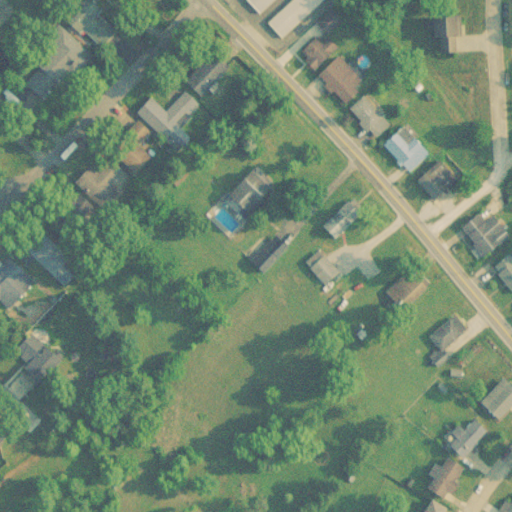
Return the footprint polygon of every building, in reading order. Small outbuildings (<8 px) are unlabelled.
[(274,0),(245,0),(259,14),(274,0)] [(291,0),(268,22),(283,37),(322,0),(291,0)] [(117,31),(90,5),(75,20),(101,47),(117,31)] [(342,19),(331,8),(316,22),(328,34),(342,19)] [(438,52),(456,52),(456,15),(438,15),(438,52)] [(302,52),(316,68),(340,48),(326,31),(302,52)] [(92,56),(68,33),(23,78),(41,96),(56,82),(61,87),(92,56)] [(202,95),(232,67),(216,51),(186,79),(202,95)] [(319,79),(348,101),(366,77),(337,55),(319,79)] [(175,151),(190,137),(178,126),(200,105),(185,89),(164,110),(152,96),(136,111),(175,151)] [(374,137),(391,123),(365,94),(348,109),(374,137)] [(409,171),(430,153),(405,124),(384,142),(409,171)] [(150,157),(133,139),(117,155),(135,173),(150,157)] [(456,177),(439,158),(423,173),(440,192),(456,177)] [(122,173),(111,159),(83,183),(103,208),(119,195),(109,183),(122,173)] [(232,193),(252,212),(276,188),(256,169),(232,193)] [(363,212),(350,198),(322,225),(336,239),(363,212)] [(95,247),(98,212),(78,211),(77,226),(71,225),(69,245),(95,247)] [(484,221),(479,213),(461,225),(481,255),(509,236),(494,214),(484,221)] [(289,247),(276,234),(250,260),(263,273),(289,247)] [(79,269),(48,238),(31,255),(62,286),(79,269)] [(340,271),(318,249),(305,262),(327,284),(340,271)] [(511,292),(511,261),(509,255),(495,263),(511,293),(511,292)] [(35,283),(14,260),(0,272),(0,299),(8,308),(35,283)] [(427,285),(411,268),(385,292),(402,309),(427,285)] [(429,335),(439,349),(430,356),(438,366),(450,357),(443,348),(468,330),(456,314),(429,335)] [(11,354),(47,387),(67,365),(31,332),(11,354)] [(511,406),(511,384),(503,376),(479,400),(500,420),(511,406)] [(464,429),(459,424),(445,439),(463,457),(489,432),(475,418),(464,429)] [(432,473),(439,481),(433,485),(444,498),(461,485),(455,478),(463,471),(452,457),(432,473)] [(444,511),(447,507),(432,498),(424,511),(444,511)] [(498,510),(500,511),(511,511),(511,499),(509,503),(506,500),(498,510)]
